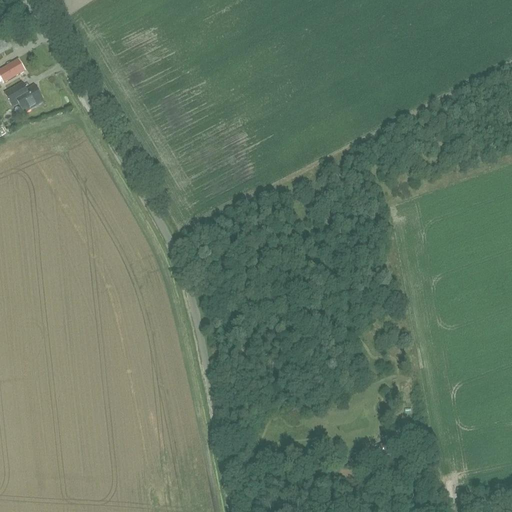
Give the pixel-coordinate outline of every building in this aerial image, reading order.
[(0,56),(12,49),(1,31),(0,31),(0,56)] [(0,71),(0,83),(1,85),(22,73),(16,63),(0,71)] [(44,103),(34,87),(21,94),(17,87),(4,94),(13,108),(19,105),(24,114),(44,103)] [(390,445),(390,444),(380,446),(382,456),(393,454),(392,452),(397,451),(395,444),(390,445)] [(364,452),(352,455),(354,464),(367,461),(364,452)]
